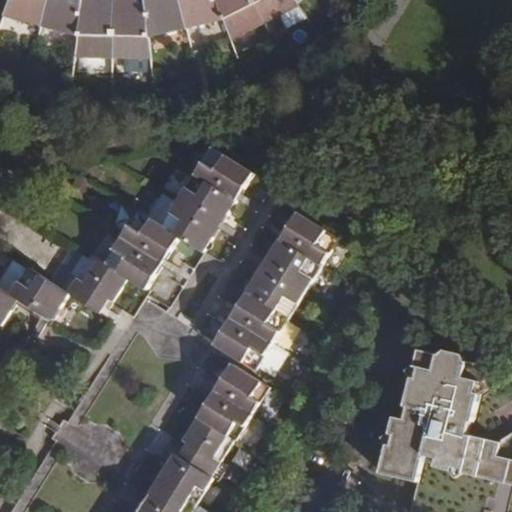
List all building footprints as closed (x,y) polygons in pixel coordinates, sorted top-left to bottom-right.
[(9,0),(3,17),(4,17),(80,38),(83,0),(9,0)] [(300,7),(295,0),(83,0),(80,38),(78,58),(151,59),(149,37),(186,30),(225,22),(231,40),(282,15),(300,7)] [(289,27),(308,19),(300,7),(282,15),(289,27)] [(96,255),(72,294),(104,314),(112,300),(115,303),(130,277),(149,289),(182,236),(206,251),(254,173),(215,148),(166,225),(138,209),(105,261),(96,255)] [(272,345),(340,237),(299,210),(217,341),(258,367),(272,345)] [(16,258),(0,283),(14,293),(30,267),(16,258)] [(56,320),(72,294),(30,267),(14,293),(0,283),(0,322),(4,325),(22,298),(56,320)] [(272,345),(258,367),(273,377),(287,355),(272,345)] [(495,480),(505,441),(470,432),(472,424),(475,424),(482,392),(480,393),(482,382),(484,382),(488,366),(465,360),(466,354),(448,349),(446,355),(421,349),(405,417),(397,415),(392,434),(395,435),(392,448),(388,449),(383,472),(419,480),(426,453),(439,456),(437,466),(495,480)] [(184,511),(199,485),(208,490),(226,460),(219,455),(238,422),(246,428),(271,389),(232,364),(185,440),(189,443),(178,461),(173,458),(139,511),(184,511)] [(511,484),(511,436),(505,441),(495,480),(508,483),(511,484)]
